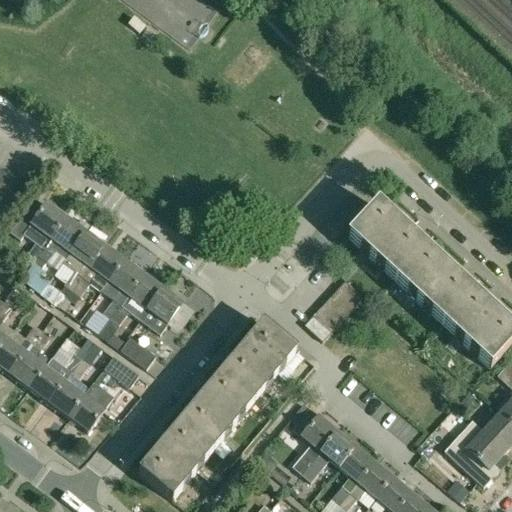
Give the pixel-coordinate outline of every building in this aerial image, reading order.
[(0,203),(3,205),(18,185),(7,178),(0,187),(0,203)] [(20,244),(23,239),(35,247),(25,261),(24,260),(14,274),(22,280),(32,267),(32,266),(42,253),(65,222),(46,208),(35,222),(25,215),(9,236),(20,244)] [(346,241),(394,285),(425,252),(377,208),(346,241)] [(42,253),(32,266),(32,267),(41,273),(46,265),(52,270),(57,274),(85,236),(65,222),(42,253)] [(63,300),(56,309),(59,311),(66,302),(104,250),(85,236),(57,274),(53,279),(65,287),(63,290),(64,290),(59,297),(63,300)] [(79,302),(89,288),(100,296),(123,264),(104,250),(66,302),(73,308),(78,301),(79,302)] [(473,296),(452,277),(425,252),(394,285),(442,330),(473,296)] [(100,296),(113,304),(102,318),(103,319),(92,334),(99,339),(143,279),(123,264),(100,296)] [(128,316),(139,325),(162,293),(143,279),(99,339),(106,344),(117,329),(118,330),(128,316)] [(363,301),(345,284),(336,293),(354,310),(363,301)] [(0,310),(11,294),(4,289),(0,294),(0,310)] [(159,339),(167,329),(182,308),(162,293),(139,325),(159,339)] [(346,319),(354,310),(336,293),(328,302),(346,319)] [(0,350),(5,343),(0,339),(0,328),(17,305),(10,300),(13,296),(11,294),(0,310),(0,350)] [(490,374),(511,349),(511,332),(473,296),(442,330),(490,374)] [(328,302),(320,311),(338,328),(346,319),(328,302)] [(330,337),(338,328),(320,311),(312,320),(330,337)] [(79,325),(87,331),(94,322),(86,316),(79,325)] [(303,329),(321,346),(330,337),(312,320),(303,329)] [(262,326),(220,376),(256,405),(297,355),(262,326)] [(0,350),(0,371),(10,378),(42,335),(34,329),(17,352),(5,343),(0,350)] [(10,378),(29,392),(44,372),(34,364),(39,356),(50,341),(49,340),(53,334),(46,329),(42,335),(10,378)] [(130,342),(120,355),(146,374),(155,361),(130,342)] [(87,355),(95,361),(101,353),(93,347),(87,355)] [(64,386),(70,378),(81,363),(81,364),(84,360),(75,353),(63,370),(51,362),(44,372),(29,392),(49,407),(64,386)] [(138,380),(112,361),(103,374),(128,393),(138,380)] [(89,369),(81,364),(81,363),(70,378),(78,384),(89,369)] [(511,363),(497,380),(506,388),(511,381),(511,363)] [(220,376),(202,398),(179,426),(214,455),(256,405),(220,376)] [(68,421),(83,401),(64,386),(49,407),(68,421)] [(83,401),(68,421),(88,436),(112,402),(93,388),(83,401)] [(511,403),(500,417),(511,427),(511,403)] [(511,427),(500,417),(483,435),(505,456),(511,448),(511,427)] [(301,441),(310,449),(303,458),(304,460),(293,473),(301,479),(337,436),(318,421),(301,441)] [(179,426),(162,447),(137,476),(172,505),(214,455),(179,426)] [(500,473),(494,468),(505,456),(483,435),(465,454),(477,464),(468,474),(485,490),(494,480),(500,473)] [(329,464),(338,472),(355,452),(337,436),(301,479),(310,486),(329,464)] [(338,472),(349,481),(330,504),(338,510),(374,467),(355,452),(338,472)] [(392,482),(374,467),(338,510),(340,511),(349,511),(357,503),(358,504),(366,495),(375,502),(392,482)] [(375,502),(386,511),(398,511),(410,497),(392,482),(375,502)] [(427,511),(410,497),(398,511),(427,511)]
